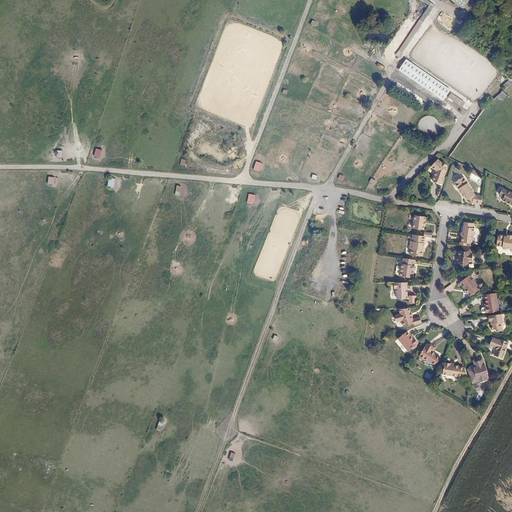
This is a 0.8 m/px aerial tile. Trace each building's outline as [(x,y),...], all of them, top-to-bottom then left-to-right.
[(470,0),(449,0),(464,10),(470,0)] [(437,19),(451,27),(455,20),(441,12),(437,19)] [(422,14),(397,56),(400,58),(425,16),(422,14)] [(402,60),(399,65),(462,106),(465,101),(402,60)] [(502,91),(498,97),(503,101),(507,95),(502,91)] [(100,158),(103,150),(96,148),(94,156),(100,158)] [(441,184),(447,168),(446,167),(448,166),(443,162),(442,163),(438,159),(432,166),(437,171),(433,181),(441,184)] [(260,171),(262,163),(256,161),(254,169),(260,171)] [(468,200),(472,190),(463,177),(454,184),(455,185),(454,186),(456,189),(458,189),(462,195),(463,194),(465,197),(467,201),(468,200)] [(511,193),(503,189),(500,195),(504,197),(503,200),(511,204),(511,193)] [(482,204),(483,196),(476,195),(472,190),(468,200),(470,199),(473,203),(482,204)] [(247,203),(254,204),(256,195),(249,194),(247,203)] [(425,220),(426,216),(414,214),(412,228),(424,229),(424,225),(425,225),(426,220),(425,220)] [(472,243),(473,235),(473,232),(474,228),(472,228),(473,223),(466,222),(466,227),(464,227),(463,232),(462,236),(461,242),(460,242),(459,245),(462,245),(473,247),(473,243),(472,243)] [(423,254),(426,236),(423,236),(413,234),(412,241),(411,241),(409,248),(411,249),(410,254),(421,256),(423,254)] [(511,235),(508,235),(508,236),(508,237),(505,237),(504,235),(500,235),(499,236),(497,246),(503,247),(503,248),(504,249),(506,249),(507,248),(511,249),(511,250),(511,249),(511,235)] [(470,255),(470,253),(472,253),(473,247),(462,245),(461,251),(459,251),(458,257),(458,261),(459,270),(470,269),(469,261),(472,261),(473,255),(470,255)] [(360,251),(335,247),(326,299),(351,303),(360,251)] [(416,266),(414,265),(415,259),(404,258),(403,263),(402,263),(400,276),(413,278),(414,273),(412,273),(413,270),(414,270),(415,269),(416,266)] [(481,289),(470,275),(460,282),(465,289),(465,293),(468,293),(470,296),(481,289)] [(407,295),(407,282),(394,282),(394,288),(396,288),(397,294),(398,295),(401,298),(402,299),(404,299),(404,298),(409,298),(409,302),(416,302),(416,295),(409,295),(407,295)] [(499,311),(496,293),(485,294),(487,306),(482,307),(481,308),(481,312),(483,313),(487,312),(487,313),(499,311)] [(411,312),(410,307),(406,308),(399,308),(400,314),(397,314),(396,316),(397,320),(399,321),(402,320),(404,326),(414,323),(414,325),(422,323),(420,316),(413,318),(412,316),(413,316),(412,311),(411,312)] [(503,322),(502,314),(489,316),(490,321),(491,321),(492,321),(493,324),(492,325),(492,329),(496,329),(497,332),(502,331),(501,323),(503,322)] [(418,343),(414,338),(413,339),(407,331),(398,338),(408,351),(418,343)] [(502,358),(508,342),(500,339),(500,340),(492,337),(490,345),(495,347),(496,349),(494,355),(502,358)] [(440,357),(434,353),(432,352),(433,351),(435,347),(427,343),(425,347),(425,346),(419,356),(436,365),(440,357)] [(489,377),(487,372),(486,368),(484,368),(483,365),(484,365),(482,357),(475,360),(476,364),(475,365),(469,366),(469,368),(467,369),(472,383),(480,380),(486,378),(489,377)] [(468,377),(464,367),(459,366),(459,365),(453,364),(450,364),(450,363),(445,362),(445,363),(444,363),(443,373),(457,376),(457,375),(468,377)] [(161,432),(165,421),(160,420),(156,430),(161,432)]
